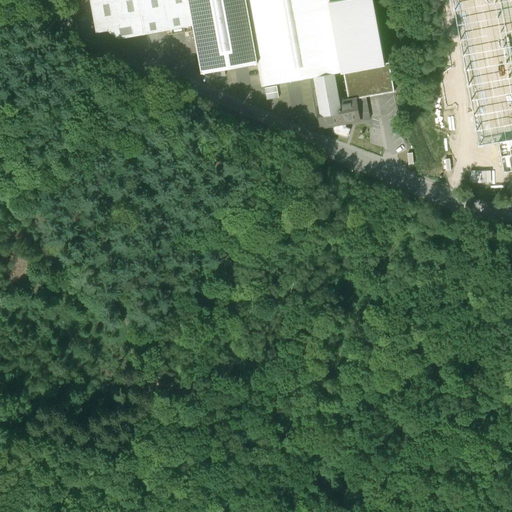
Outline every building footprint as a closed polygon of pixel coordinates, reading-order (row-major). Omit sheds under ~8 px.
[(262,86),(315,76),(334,73),(343,71),(386,63),(374,0),(91,0),(95,22),(120,38),(194,25),(202,72),(258,62),(262,86)] [(511,0),(452,0),(479,146),(498,143),(503,173),(511,171),(511,0)] [(343,71),(348,100),(366,97),(394,92),(389,63),(386,63),(343,71)] [(339,101),(334,73),(315,76),(320,105),(317,106),(321,128),(370,118),(366,97),(348,100),(339,101)] [(278,98),(276,86),(265,88),(267,100),(278,98)]
